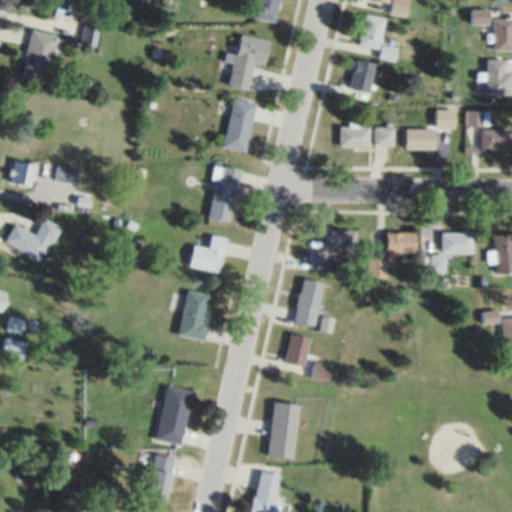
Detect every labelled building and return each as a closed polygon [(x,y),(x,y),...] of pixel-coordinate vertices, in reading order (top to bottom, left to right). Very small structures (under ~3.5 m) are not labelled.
[(73,0),(51,0),(52,17),(73,17),(73,0)] [(276,0),(254,0),(250,18),(272,22),(276,0)] [(403,17),(406,0),(390,0),(388,13),(403,17)] [(376,49),(382,18),(363,14),(356,44),(376,49)] [(511,50),(511,18),(490,18),(490,50),(511,50)] [(42,84),(53,37),(29,31),(17,78),(42,84)] [(226,85),(246,89),(252,62),(262,64),(267,41),(238,34),(233,55),(225,53),(223,60),(231,62),(226,85)] [(377,58),(391,61),(394,48),(380,46),(377,58)] [(373,63),(354,58),(346,87),(366,92),(373,63)] [(501,69),(501,60),(482,60),(482,94),(509,94),(509,69),(501,69)] [(254,103),(231,98),(220,147),(243,152),(254,103)] [(452,127),(452,109),(432,109),(432,127),(452,127)] [(464,126),(486,126),(486,110),(464,110),(464,126)] [(337,146),(366,146),(366,125),(337,125),(337,146)] [(371,145),(390,145),(390,127),(371,127),(371,145)] [(432,128),(401,128),(401,149),(432,149),(432,128)] [(478,129),(478,149),(508,149),(508,129),(478,129)] [(33,167),(10,161),(6,182),(28,188),(33,167)] [(77,168),(56,164),(52,180),(73,184),(77,168)] [(240,169),(216,165),(206,218),(229,223),(240,169)] [(1,243),(36,259),(44,242),(49,244),(58,226),(40,218),(32,234),(10,224),(1,243)] [(323,251),(309,251),(309,269),(325,269),(325,250),(354,250),(355,230),(323,230),(323,251)] [(186,267),(216,273),(223,237),(204,233),(202,244),(191,242),(186,267)] [(383,233),(383,254),(412,254),(412,233),(383,233)] [(471,233),(439,233),(439,253),(471,253),(471,233)] [(485,251),(486,264),(493,263),(494,273),(511,271),(511,242),(511,234),(491,236),(492,250),(485,251)] [(442,256),(429,256),(429,271),(442,271),(442,256)] [(366,278),(393,278),(393,259),(366,259),(366,278)] [(320,282),(299,279),(292,322),(313,326),(320,282)] [(200,340),(209,295),(184,290),(175,335),(200,340)] [(511,317),(499,318),(501,350),(511,348),(511,317)] [(307,337),(288,334),(284,362),(303,365),(307,337)] [(1,357),(21,357),(21,340),(1,340),(1,357)] [(163,385),(152,439),(179,445),(190,391),(163,385)] [(265,456),(291,459),(297,405),(271,402),(265,456)] [(144,496),(165,499),(171,457),(150,454),(144,496)] [(270,511),(277,475),(256,471),(248,511),(270,511)]
